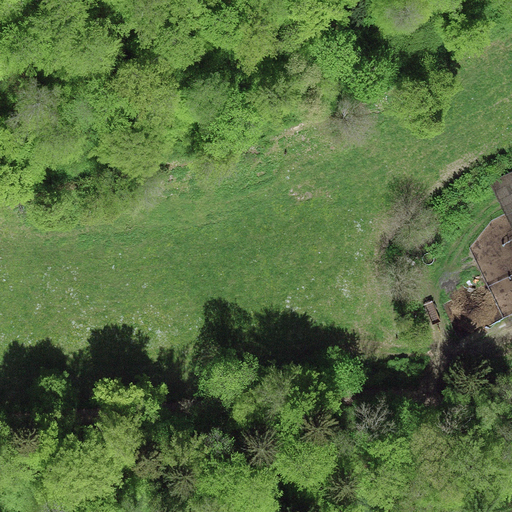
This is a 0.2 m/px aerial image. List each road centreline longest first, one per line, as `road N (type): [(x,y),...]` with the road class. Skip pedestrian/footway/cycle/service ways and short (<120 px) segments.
road 1 (track): [(0,195),(260,131),(511,16)]
road 2 (track): [(0,422),(277,401),(430,403)]
